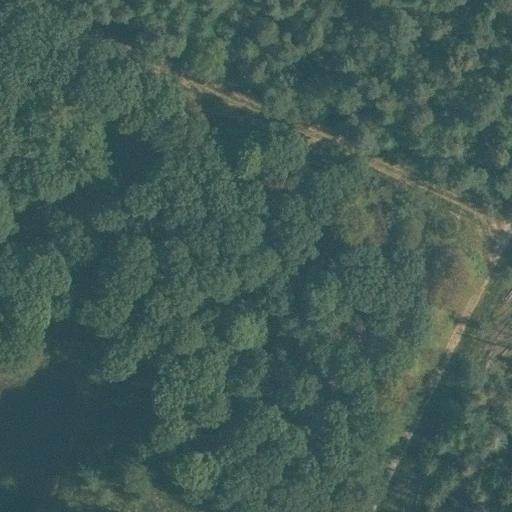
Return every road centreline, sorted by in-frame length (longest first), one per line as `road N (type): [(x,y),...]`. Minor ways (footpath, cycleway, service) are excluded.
road 1 (track): [(15,0),(495,214),(511,181)]
road 2 (track): [(354,511),(495,214),(511,221)]
